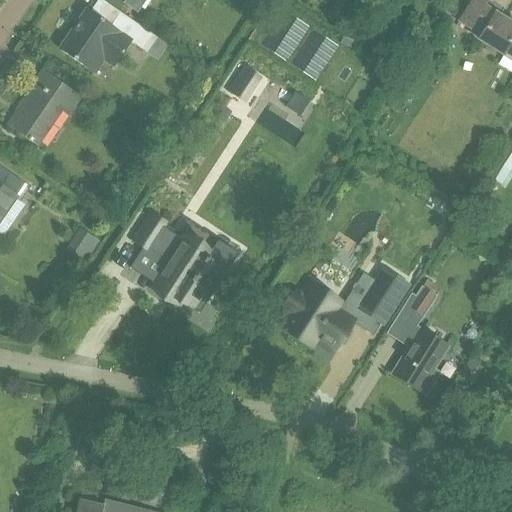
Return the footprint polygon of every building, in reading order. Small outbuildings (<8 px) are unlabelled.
[(124,0),(122,4),(137,14),(145,0),(124,0)] [(334,0),(326,14),(341,24),(355,0),(334,0)] [(446,11),(455,16),(464,0),(452,0),(450,4),(446,11)] [(486,3),(481,0),(472,0),(458,22),(480,36),(479,38),(511,58),(511,19),(510,18),(508,22),(484,6),(486,3)] [(61,52),(94,75),(95,74),(90,70),(97,61),(103,60),(115,67),(131,44),(141,51),(151,36),(120,15),(111,29),(88,13),(61,52)] [(261,75),(244,65),(228,90),(245,101),(261,75)] [(8,126),(37,147),(62,112),(68,117),(80,100),(41,73),(34,84),(37,86),(8,126)] [(511,137),(498,159),(511,167),(511,137)] [(0,223),(17,198),(16,197),(25,184),(0,166),(0,223)] [(144,247),(168,263),(154,284),(152,288),(178,305),(180,302),(184,304),(194,310),(201,299),(207,303),(224,276),(216,270),(221,262),(183,237),(181,241),(154,223),(156,220),(149,215),(133,240),(140,245),(144,247)] [(86,260),(98,242),(83,231),(71,250),(86,260)] [(384,271),(377,282),(364,301),(352,293),(343,307),(337,304),(338,302),(311,284),(302,297),(295,293),(284,310),(291,315),(283,328),(310,346),(314,339),(334,352),(353,323),(361,310),(383,324),(407,286),(384,271)] [(408,308),(422,317),(435,297),(422,288),(408,308)] [(392,373),(419,391),(447,347),(419,330),(392,373)] [(479,361),(472,357),(459,378),(466,382),(479,361)] [(76,511),(159,511),(160,511),(82,491),(76,511)]
